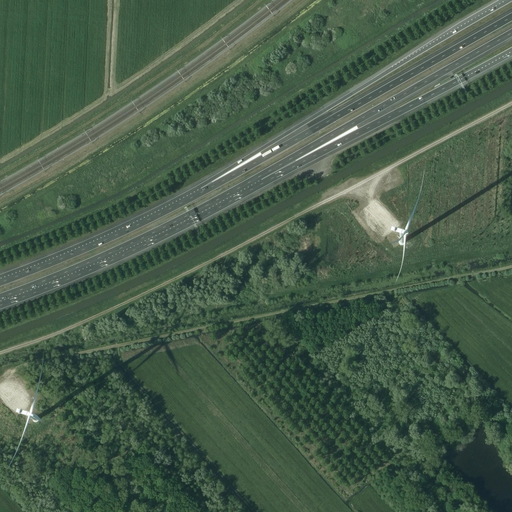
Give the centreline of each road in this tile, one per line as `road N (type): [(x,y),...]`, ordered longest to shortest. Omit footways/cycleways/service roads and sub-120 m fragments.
road 1 (track): [(396,289),(116,345),(120,360),(258,511)]
road 2 (motorway): [(510,0),(202,192)]
road 3 (motorway): [(511,17),(202,192)]
road 4 (track): [(261,0),(128,96),(0,174)]
road 5 (motorway): [(0,301),(128,249),(272,172)]
road 6 (motorway): [(272,172),(511,33)]
road 7 (motorway): [(272,172),(511,51)]
road 8 (motorway): [(202,192),(0,282)]
